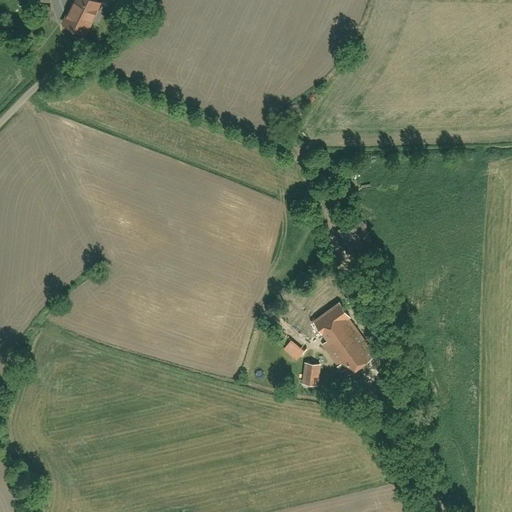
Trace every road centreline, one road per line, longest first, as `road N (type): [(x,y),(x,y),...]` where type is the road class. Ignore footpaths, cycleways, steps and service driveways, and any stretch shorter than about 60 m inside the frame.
road 1 (track): [(86,52),(121,79),(301,169),(386,358),(378,385),(446,511)]
road 2 (residential): [(0,117),(36,82),(120,26),(140,0)]
